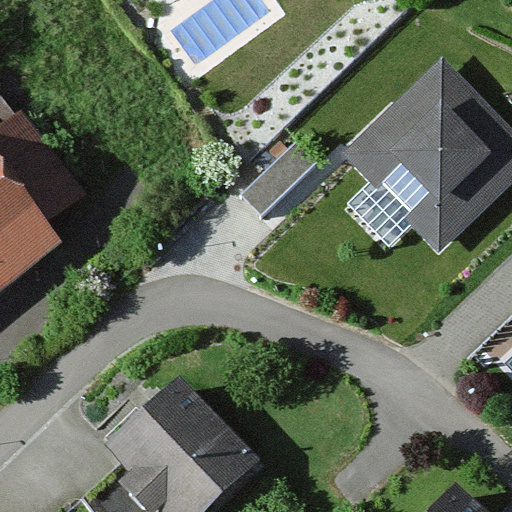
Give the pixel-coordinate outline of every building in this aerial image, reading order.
[(511,186),(511,149),(435,69),(336,162),(432,262),(511,186)] [(0,288),(67,238),(52,218),(90,188),(24,102),(0,119),(0,288)] [(313,171),(291,150),(236,205),(258,227),(313,171)] [(219,511),(255,474),(170,396),(109,462),(131,483),(119,496),(136,511),(219,511)] [(471,511),(455,497),(440,511),(471,511)]
